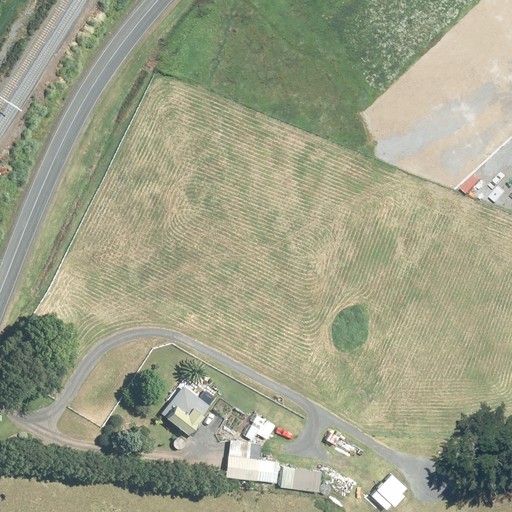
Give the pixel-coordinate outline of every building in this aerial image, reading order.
[(208,407),(177,382),(154,410),(185,435),(208,407)] [(273,419),(254,408),(241,430),(249,434),(253,428),(264,434),(273,419)] [(342,435),(331,429),(326,438),(336,444),(342,435)] [(262,440),(226,436),(222,472),(258,476),(262,440)] [(319,468),(281,466),(279,485),(318,488),(319,468)]
